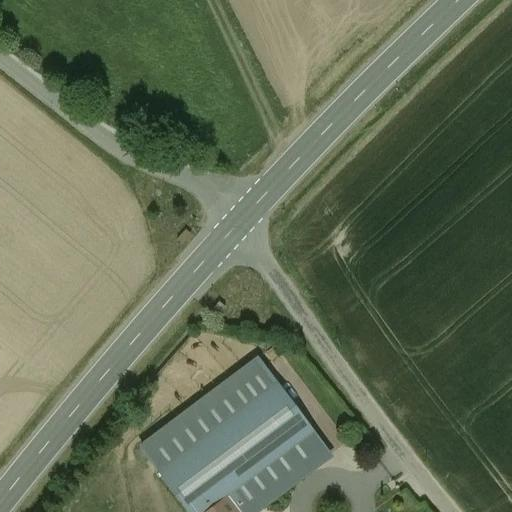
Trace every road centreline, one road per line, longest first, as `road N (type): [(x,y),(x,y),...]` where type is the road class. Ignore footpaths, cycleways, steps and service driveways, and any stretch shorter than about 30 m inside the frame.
road 1 (secondary): [(236,225),(0,503)]
road 2 (unclassified): [(236,225),(350,385),(455,511)]
road 3 (secondary): [(458,0),(236,225)]
road 4 (unclassified): [(0,55),(110,140),(218,195),(236,225)]
